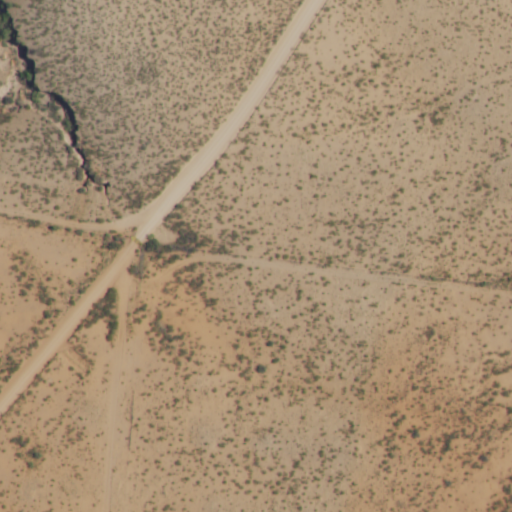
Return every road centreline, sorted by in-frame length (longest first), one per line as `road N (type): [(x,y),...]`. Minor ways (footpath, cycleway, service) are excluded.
road 1 (residential): [(0,404),(223,139),(319,0)]
road 2 (track): [(142,511),(104,283)]
